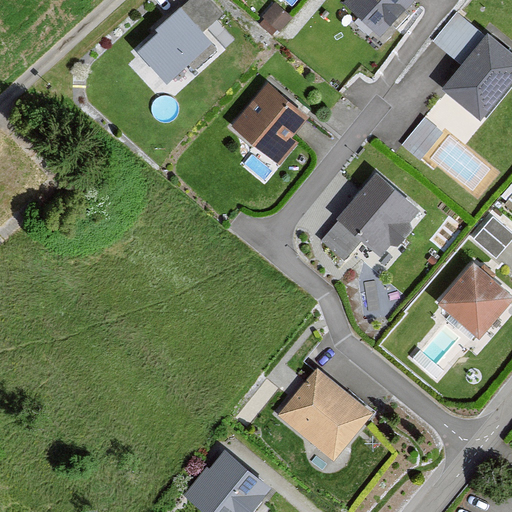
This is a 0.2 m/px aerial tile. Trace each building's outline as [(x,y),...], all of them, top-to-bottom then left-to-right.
[(220,16),(205,0),(191,0),(133,53),(159,81),(205,39),(200,34),(220,16)] [(410,0),(338,0),(336,2),(373,38),(410,0)] [(511,78),(511,57),(457,13),(432,45),(457,65),(437,89),(477,122),(511,78)] [(304,117),(264,85),(229,128),(278,167),(295,144),(288,138),(304,117)] [(0,228),(34,197),(0,161),(0,228)] [(413,208),(372,175),(317,243),(340,261),(355,241),(374,257),(413,208)] [(511,239),(511,235),(492,219),(472,241),(494,260),(511,239)] [(509,298),(468,264),(435,304),(476,337),(509,298)] [(369,415),(314,370),(276,417),(330,462),(369,415)] [(246,511),(266,486),(220,450),(183,499),(199,511),(246,511)]
